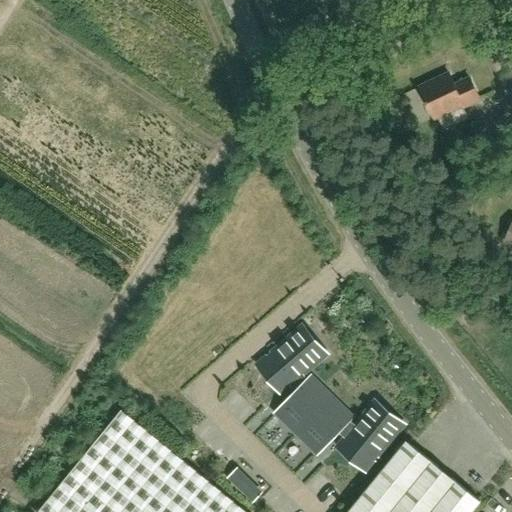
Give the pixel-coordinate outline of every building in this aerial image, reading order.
[(454,86),(449,74),(420,88),(434,119),(462,106),(463,108),(479,100),(469,79),(454,86)] [(468,200),(472,186),(459,183),(455,196),(468,200)] [(281,393),(291,384),(297,391),(276,413),(296,434),(332,397),(312,376),(307,381),(302,375),(327,354),(303,326),(257,365),(281,393)] [(366,471),(404,425),(375,401),(354,427),(349,422),(353,417),(332,397),(296,434),(317,454),(339,432),(346,437),(337,448),(366,471)] [(452,511),(470,490),(414,445),(410,441),(351,511),(245,511),(146,431),(131,418),(121,410),(37,511),(452,511)] [(239,465),(227,476),(250,502),(262,491),(239,465)]
